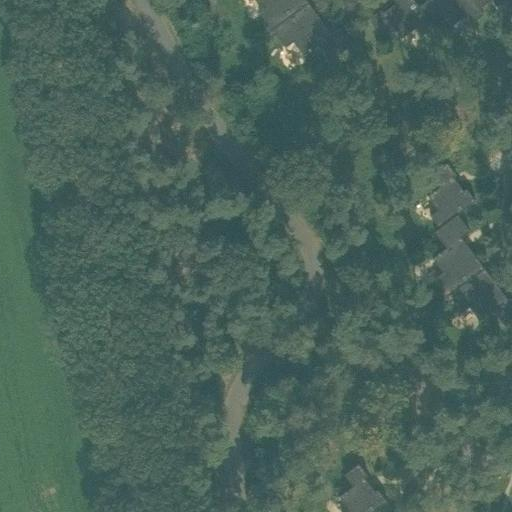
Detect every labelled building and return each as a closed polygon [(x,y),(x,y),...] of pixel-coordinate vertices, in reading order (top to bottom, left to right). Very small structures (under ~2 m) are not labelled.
[(265,28),(269,33),(307,5),(303,0),(260,0),(266,8),(258,14),(268,26),(265,28)] [(429,22),(418,8),(412,0),(395,0),(394,1),(398,7),(384,17),(380,11),(368,20),(379,35),(391,26),(401,40),(415,29),(420,37),(433,28),(429,22)] [(431,0),(428,0),(418,8),(429,22),(441,14),(451,27),(465,17),(471,25),(483,16),(479,10),(471,0),(440,0),(435,4),(431,0)] [(511,0),(471,0),(479,10),(491,1),(501,15),(511,7),(511,0)] [(307,5),(269,33),(272,38),(275,36),(284,49),(292,43),(302,57),(316,47),(328,63),(351,46),(338,29),(327,38),(322,31),(325,29),(307,5)] [(430,217),(439,229),(457,216),(475,203),(466,190),(460,194),(450,181),(456,177),(446,164),(432,175),(441,187),(427,197),(437,211),(430,217)] [(442,294),(445,299),(484,270),(466,246),(463,248),(458,241),(469,233),(457,216),(439,229),(434,233),(446,249),(432,260),(442,273),(435,279),(444,292),(442,294)] [(484,270),(445,299),(449,303),(451,301),(461,314),(469,309),(479,322),(493,312),(505,328),(511,322),(511,296),(504,303),(499,296),(502,294),(484,270)] [(348,511),(374,511),(386,503),(377,490),(372,495),(362,481),(367,477),(358,465),(344,475),(353,487),(339,498),(349,511),(348,511)]
